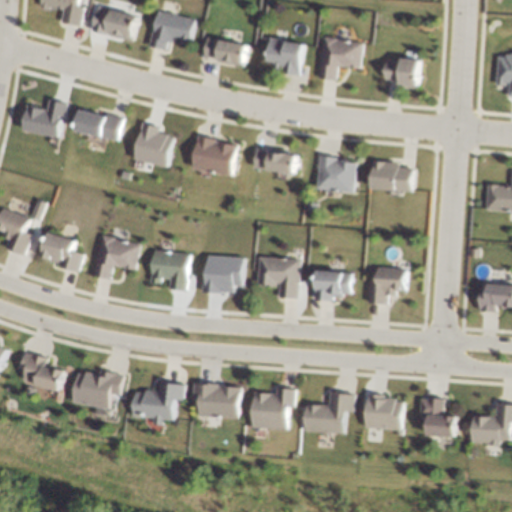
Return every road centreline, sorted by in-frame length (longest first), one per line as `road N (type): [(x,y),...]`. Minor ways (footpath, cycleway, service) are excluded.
road 1 (residential): [(0,49),(235,106),(511,138)]
road 2 (residential): [(511,347),(128,320),(0,283)]
road 3 (residential): [(0,309),(162,349),(511,371)]
road 4 (residential): [(456,0),(436,367)]
